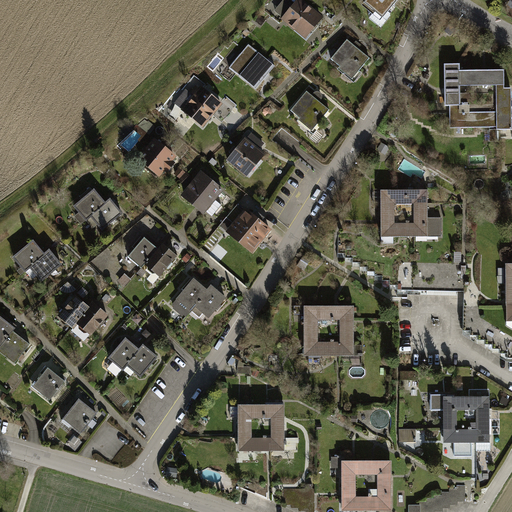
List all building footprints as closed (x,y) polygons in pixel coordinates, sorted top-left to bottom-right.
[(398,2),(396,0),(366,0),(360,7),(381,22),(398,2)] [(281,24),(303,43),(322,21),(300,2),(281,24)] [(330,66),(355,83),(372,58),(347,41),(330,66)] [(229,68),(246,85),(268,63),(251,46),(229,68)] [(457,65),(440,65),(440,107),(446,107),(458,107),(457,86),(457,73),(457,65)] [(502,73),(457,73),(457,86),(492,86),(502,85),(502,73)] [(502,85),(492,86),(493,113),(493,129),(511,129),(511,89),(503,89),(502,85)] [(286,115),(309,137),(334,112),(311,89),(286,115)] [(174,113),(195,131),(215,107),(194,90),(174,113)] [(458,107),(446,107),(446,130),(493,129),(493,113),(458,114),(458,107)] [(135,161),(160,181),(177,160),(152,140),(135,161)] [(225,164),(248,181),(265,157),(242,140),(225,164)] [(381,143),(377,150),(385,155),(389,148),(381,143)] [(178,204),(208,224),(228,196),(198,176),(178,204)] [(429,191),(382,192),(397,204),(415,206),(429,191)] [(429,191),(415,206),(415,224),(429,238),(429,191)] [(88,192),(70,208),(82,221),(88,216),(100,204),(88,192)] [(397,204),(382,192),(382,239),(397,224),(397,204)] [(100,229),(119,211),(107,198),(100,204),(88,216),(100,229)] [(223,235),(250,258),(270,235),(243,212),(223,235)] [(415,224),(397,224),(382,239),(429,238),(415,224)] [(457,279),(458,264),(389,262),(338,231),(338,254),(345,254),(345,258),(353,258),(353,263),(360,263),(360,267),(368,267),(368,272),(375,272),(375,276),(383,276),(383,281),(390,281),(390,285),(397,285),(397,290),(457,291),(457,279)] [(145,240),(127,257),(139,270),(145,264),(157,253),(145,240)] [(29,245),(12,262),(24,275),(29,269),(41,258),(29,245)] [(158,277),(176,260),(164,247),(157,253),(145,264),(158,277)] [(42,283),(60,265),(48,252),(41,258),(29,269),(42,283)] [(511,266),(502,267),(502,326),(511,316),(511,266)] [(511,337),(479,317),(480,282),(465,282),(465,291),(464,291),(463,331),(470,331),(470,335),(478,335),(478,340),(485,340),(485,344),(493,344),(493,349),(500,349),(500,353),(507,353),(507,358),(511,358),(511,337)] [(192,284),(174,301),(186,314),(192,308),(204,297),(192,284)] [(204,321),(223,304),(210,290),(204,297),(192,308),(204,321)] [(82,301),(64,318),(76,331),(82,325),(94,314),(82,301)] [(94,338),(113,321),(100,307),(94,314),(82,325),(94,338)] [(315,343),(314,322),(301,308),(300,359),(315,343)] [(351,309),(301,308),(314,322),(336,321),(351,309)] [(336,321),(337,342),(352,358),(351,309),(336,321)] [(511,316),(502,326),(511,326),(511,316)] [(0,346),(1,347),(13,331),(15,329),(0,317),(0,346)] [(0,348),(0,352),(15,364),(30,345),(13,331),(1,347),(0,348)] [(129,339),(111,356),(123,369),(129,363),(141,352),(129,339)] [(352,358),(337,342),(315,343),(300,359),(352,358)] [(142,376),(160,359),(148,346),(141,352),(129,363),(142,376)] [(33,385),(51,399),(65,381),(47,367),(33,385)] [(454,414),(475,413),(487,398),(440,399),(454,414)] [(475,413),(476,434),(486,445),(487,398),(475,413)] [(455,434),(454,414),(440,399),(441,447),(455,434)] [(78,400),(64,418),(81,431),(95,413),(78,400)] [(233,455),(249,442),(248,421),(234,408),(233,455)] [(234,408),(248,421),(270,421),(279,408),(234,408)] [(271,441),(281,455),(279,408),(270,421),(271,441)] [(417,444),(417,428),(402,428),(401,443),(417,444)] [(68,446),(76,450),(82,439),(75,434),(68,446)] [(476,434),(455,434),(441,447),(486,445),(476,434)] [(298,448),(298,437),(287,437),(287,448),(298,448)] [(233,455),(281,455),(271,441),(249,442),(233,455)] [(353,478),(374,477),(389,463),(339,464),(353,478)] [(389,511),(389,463),(374,477),(375,498),(388,511),(389,511)] [(339,464),(338,511),(340,511),(354,499),(353,478),(339,464)] [(465,486),(457,486),(457,489),(449,489),(449,492),(442,492),(442,495),(434,495),(434,499),(427,499),(427,502),(419,502),(419,505),(409,505),(409,511),(435,511),(436,511),(443,511),(443,508),(450,508),(450,505),(458,505),(458,502),(465,502),(465,486)] [(314,511),(315,489),(284,489),(284,505),(291,505),(291,508),(299,508),(299,511),(306,511),(314,511)] [(388,511),(375,498),(354,499),(340,511),(388,511)]
